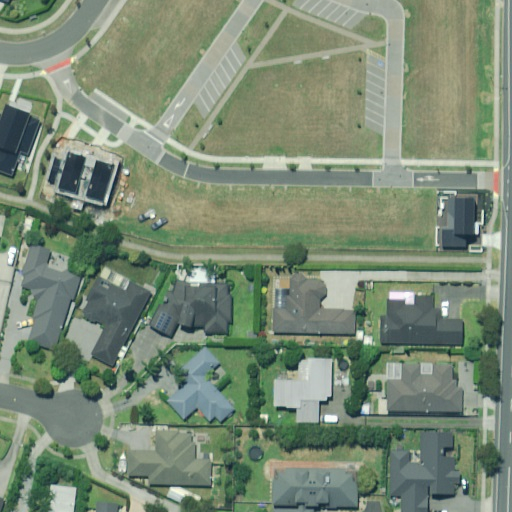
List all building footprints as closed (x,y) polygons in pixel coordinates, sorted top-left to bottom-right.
[(31,156),(44,116),(30,111),(34,100),(8,91),(4,102),(0,100),(0,129),(1,130),(0,133),(0,170),(16,176),(24,153),(31,156)] [(472,201),(452,200),(451,236),(470,237),(472,201)] [(20,285),(32,288),(40,302),(28,341),(57,350),(82,274),(47,264),(51,249),(32,243),(20,285)] [(176,320),(180,322),(194,327),(207,325),(206,331),(229,332),(229,320),(233,320),(234,299),(230,299),(231,284),(216,283),(217,268),(192,267),(191,282),(174,279),(150,325),(169,334),(176,320)] [(274,304),(273,331),(358,332),(358,305),(321,304),(322,297),(327,292),(328,283),(322,276),(309,276),(304,271),(297,270),(291,276),(291,292),(287,292),(287,304),(274,304)] [(131,281),(127,290),(113,283),(111,288),(96,280),(85,302),(86,303),(83,310),(84,316),(97,322),(98,320),(106,324),(92,354),(114,365),(150,290),(131,281)] [(415,295),(415,303),(406,303),(406,299),(387,299),(387,316),(379,315),(378,342),(461,344),(462,319),(441,319),(442,295),(415,295)] [(220,362),(206,347),(178,372),(187,383),(168,400),(185,419),(199,407),(211,421),(216,417),(220,422),(235,409),(205,375),(220,362)] [(332,359),(310,359),(309,381),(275,380),(274,405),(299,406),(299,422),(320,422),(321,399),(331,399),(332,359)] [(453,364),(434,364),(434,372),(421,372),(422,364),(402,364),(402,379),(389,379),(388,410),(462,411),(463,381),(453,381),(453,364)] [(196,432),(157,431),(156,451),(130,450),(129,475),(151,475),(150,483),(211,485),(212,459),(195,458),(196,432)] [(461,432),(424,431),(423,451),(414,450),(392,449),(390,495),(403,496),(402,511),(429,511),(430,493),(458,494),(461,432)] [(309,506),(356,507),(357,469),(274,468),(274,506),(299,506),(299,509),(273,509),(273,511),(316,511),(317,510),(309,510),(309,506)] [(74,511),(77,487),(50,485),(48,511),(74,511)] [(188,490),(173,486),(169,498),(185,502),(188,490)] [(117,511),(119,504),(98,501),(96,511),(117,511)]
